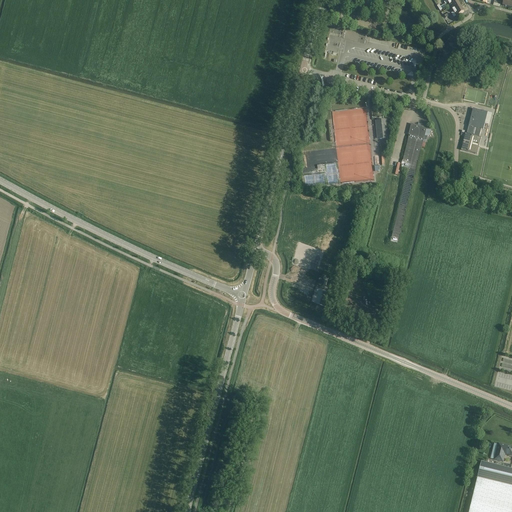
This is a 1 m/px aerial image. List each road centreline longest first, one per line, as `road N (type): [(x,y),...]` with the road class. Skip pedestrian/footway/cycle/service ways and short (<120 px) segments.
road 1 (tertiary): [(511,406),(282,311),(272,296),(275,260),(256,252)]
road 2 (tertiary): [(243,295),(123,243),(0,176)]
road 3 (tertiary): [(189,511),(243,295)]
road 4 (tertiary): [(256,252),(303,69)]
